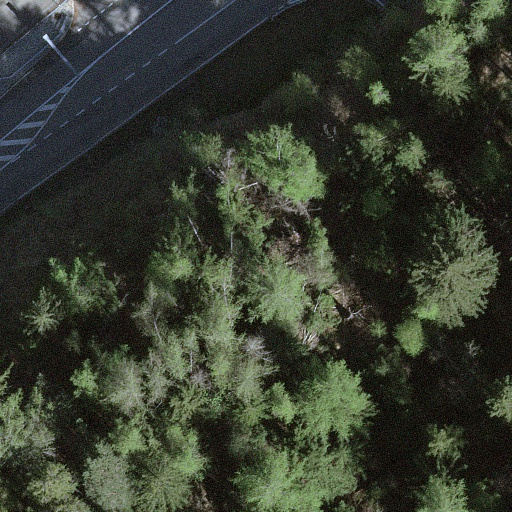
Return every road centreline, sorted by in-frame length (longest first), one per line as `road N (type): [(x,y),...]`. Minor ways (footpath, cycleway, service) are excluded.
road 1 (tertiary): [(204,0),(0,157)]
road 2 (tertiary): [(511,103),(429,0)]
